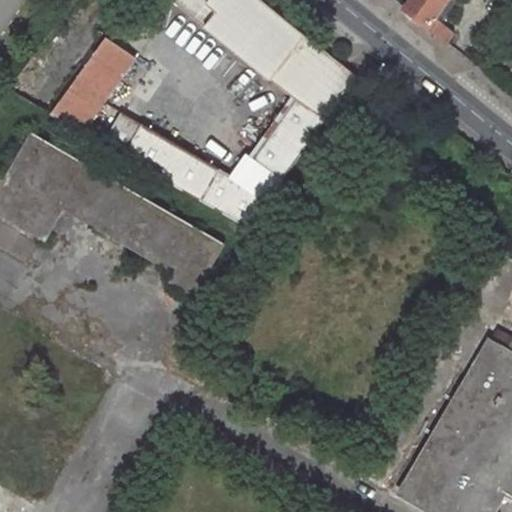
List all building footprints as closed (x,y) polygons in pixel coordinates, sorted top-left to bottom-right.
[(311,39),(262,0),(183,0),(179,6),(276,83),(311,39)] [(413,0),(410,5),(406,12),(430,30),(451,0),(413,0)] [(360,79),(311,39),(276,83),(295,99),(327,125),(360,79)] [(87,132),(137,62),(108,42),(52,119),(83,137),(87,132)] [(295,99),(246,167),(279,191),(327,125),(295,99)] [(268,207),(123,119),(107,145),(104,150),(247,236),(268,207)] [(107,145),(87,132),(83,137),(104,150),(107,145)] [(229,245),(39,133),(17,170),(12,168),(0,189),(0,212),(42,239),(66,199),(184,270),(175,285),(198,298),(229,245)] [(511,349),(492,339),(403,493),(435,511),(440,511),(441,511),(443,511),(496,511),(507,492),(511,495),(511,349)]
